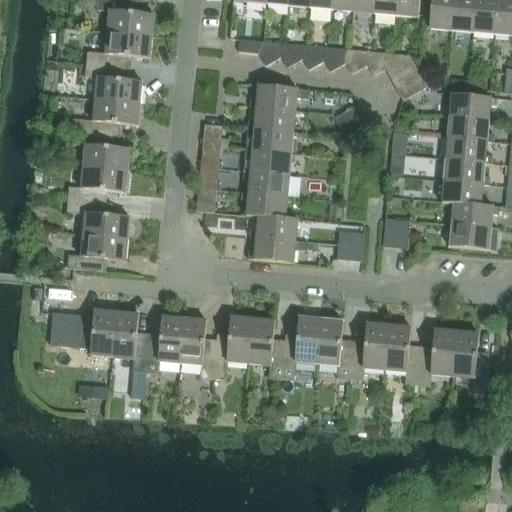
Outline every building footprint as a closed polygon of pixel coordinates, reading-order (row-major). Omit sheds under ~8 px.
[(98,0),(97,10),(97,12),(109,14),(107,35),(153,39),(155,17),(129,14),(130,3),(101,0),(98,0)] [(267,0),(267,6),(289,8),(289,0),(267,0)] [(311,0),(289,0),(289,8),(310,10),(311,0)] [(332,0),(311,0),(310,10),(332,12),(332,0)] [(332,0),(332,12),(353,14),(354,0),(332,0)] [(354,0),(353,14),(375,16),(376,0),(354,0)] [(376,0),(375,16),(396,18),(397,0),(376,0)] [(397,0),(396,18),(418,20),(420,0),(397,0)] [(454,0),(432,0),(429,31),(452,33),(454,0)] [(454,0),(452,33),(473,35),(476,0),(454,0)] [(497,0),(476,0),(473,35),(495,37),(497,0)] [(511,0),(497,0),(495,37),(509,39),(508,46),(511,50),(511,0)] [(153,39),(107,35),(105,56),(87,54),(86,67),(118,70),(124,71),(125,59),(150,61),(153,39)] [(259,56),(265,54),(266,44),(239,42),(238,54),(259,56)] [(266,69),(281,60),(287,56),(287,46),(266,44),(265,54),(259,56),(266,69)] [(281,60),(287,71),(303,62),(308,58),(309,48),(287,46),(287,56),(281,60)] [(309,73),(324,64),(330,60),(330,50),(309,48),(308,58),(303,62),(309,73)] [(330,74),(346,66),(351,62),(352,52),(330,50),(330,60),(324,64),(330,74)] [(346,66),(352,76),(367,68),(373,64),(374,54),(352,52),(351,62),(346,66)] [(374,54),(373,64),(367,68),(373,78),(385,71),(394,66),(395,56),(374,54)] [(394,66),(385,71),(391,82),(416,68),(410,58),(395,56),(394,66)] [(118,70),(86,67),(85,80),(97,81),(95,102),(140,106),(142,84),(117,82),(118,70)] [(397,92),(421,78),(416,68),(391,82),(397,92)] [(403,103),(417,95),(427,89),(421,78),(397,92),(403,103)] [(451,90),(468,92),(469,83),(451,82),(451,90)] [(469,83),(468,92),(486,94),(486,85),(469,83)] [(309,102),(310,93),(258,88),(256,102),(250,102),(250,110),(256,110),(296,114),(297,101),(309,102)] [(449,119),(490,123),(491,108),(497,109),(498,101),(451,97),(449,119)] [(140,106),(95,102),(93,123),(75,121),(74,134),(106,138),(112,138),(113,126),(138,128),(140,106)] [(335,120),(341,131),(365,117),(359,107),(335,120)] [(294,135),(296,114),(256,110),(254,124),(248,123),(248,131),(294,135)] [(347,142),(348,141),(371,128),(365,117),(341,131),(347,142)] [(449,119),(447,140),(488,144),(494,145),(494,137),(488,137),(490,123),(449,119)] [(205,127),(204,139),(221,141),(222,129),(205,127)] [(406,130),(394,129),(394,130),(394,136),(402,137),(406,137),(406,130)] [(292,157),(294,135),(248,131),(247,138),(246,152),(252,152),(252,153),(292,157)] [(106,138),(74,134),(73,147),(85,148),(83,169),(128,173),(130,151),(105,149),(106,138)] [(394,136),(392,157),(400,158),(402,137),(394,136)] [(221,141),(204,139),(203,148),(220,149),(221,141)] [(486,158),(488,144),(447,140),(445,162),(486,165),(486,166),(492,166),(492,159),(486,158)] [(220,149),(203,148),(202,161),(219,162),(220,149)] [(252,153),(252,152),(246,152),(245,160),(244,173),(250,174),(290,178),(292,157),(252,153)] [(219,162),(202,161),(201,169),(218,171),(219,162)] [(486,166),(486,165),(445,162),(443,183),(484,187),(490,188),(490,180),(484,180),(486,166)] [(68,202),(100,204),(101,193),(126,195),(128,173),(83,169),(81,190),(69,189),(68,202)] [(218,171),(201,169),(200,182),(217,184),(218,171)] [(250,174),(244,173),(243,181),(249,182),(248,195),(248,196),(288,199),(290,178),(250,174)] [(217,184),(200,182),(199,191),(216,193),(217,184)] [(453,206),(488,209),(488,208),(488,202),(482,201),(484,187),(443,183),(441,205),(453,206)] [(216,193),(199,191),(197,205),(215,206),(216,193)] [(246,218),(258,219),(286,221),(286,220),(288,199),(248,196),(248,195),(242,195),(241,203),(247,203),(246,218)] [(100,204),(68,202),(66,215),(85,216),(83,237),(128,242),(130,219),(105,217),(106,205),(100,204)] [(215,206),(197,205),(197,213),(214,215),(215,206)] [(342,207),(331,206),(330,219),(341,220),(342,207)] [(488,208),(488,209),(453,206),(451,227),(492,231),(492,230),(493,217),(499,217),(500,209),(488,208)] [(258,219),(257,233),(250,232),(250,240),(256,241),(256,240),(296,244),(298,222),(286,220),(286,221),(258,219)] [(386,221),(383,249),(395,250),(398,222),(386,221)] [(398,222),(395,250),(407,251),(410,223),(398,222)] [(498,231),(492,230),(492,231),(451,227),(449,249),(496,254),(498,231)] [(337,262),(349,263),(352,235),(339,234),(337,262)] [(41,235),(40,243),(48,244),(49,236),(41,235)] [(352,235),(349,263),(361,264),(364,236),(352,235)] [(128,242),(83,237),(81,258),(69,257),(67,271),(99,273),(100,261),(126,264),(128,242)] [(294,266),(295,253),(307,254),(308,245),(296,244),(256,240),(256,241),(255,254),(248,254),(248,261),(294,266)] [(80,337),(82,319),(53,316),(50,348),(91,352),(91,358),(113,360),(117,314),(95,313),(92,338),(80,337)] [(139,317),(117,314),(113,360),(134,362),(133,374),(146,375),(148,343),(137,342),(139,317)] [(160,344),(148,343),(146,375),(158,376),(160,364),(181,366),(185,321),(163,319),(160,344)] [(216,349),(213,381),(213,382),(226,383),(228,365),(249,366),(253,321),(231,319),(229,345),(217,344),(216,349)] [(317,367),(321,321),(299,319),(297,345),(285,344),(284,350),(282,382),(294,383),(296,365),(317,367)] [(213,382),(213,381),(216,349),(204,348),(207,323),(185,321),(181,366),(202,368),(200,380),(213,382)] [(275,323),(253,321),(249,366),(270,368),(269,381),(282,382),(284,350),(273,349),(275,323)] [(321,321),(317,367),(338,369),(337,381),(350,382),(353,350),(341,349),(343,323),(321,321)] [(385,373),(389,328),(367,326),(365,351),(353,350),(350,382),(363,383),(364,371),(385,373)] [(389,328),(385,373),(406,375),(405,387),(418,388),(421,356),(409,355),(411,330),(389,328)] [(453,379),(457,334),(435,332),(432,357),(421,356),(418,388),(431,389),(432,377),(453,379)] [(486,394),(489,362),(477,361),(479,336),(457,334),(453,379),(474,381),(473,393),(486,394)] [(133,374),(130,399),(143,401),(146,375),(133,374)] [(107,391),(94,390),(93,401),(106,402),(107,391)]
